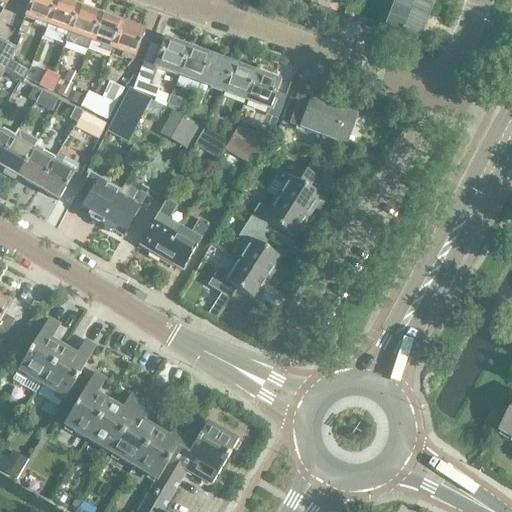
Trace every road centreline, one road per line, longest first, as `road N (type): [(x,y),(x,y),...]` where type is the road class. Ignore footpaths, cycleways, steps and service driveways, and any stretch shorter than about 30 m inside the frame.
road 1 (residential): [(310,410),(0,230)]
road 2 (secondary): [(371,385),(511,125)]
road 3 (residential): [(288,331),(440,96)]
road 4 (residential): [(440,96),(207,10)]
